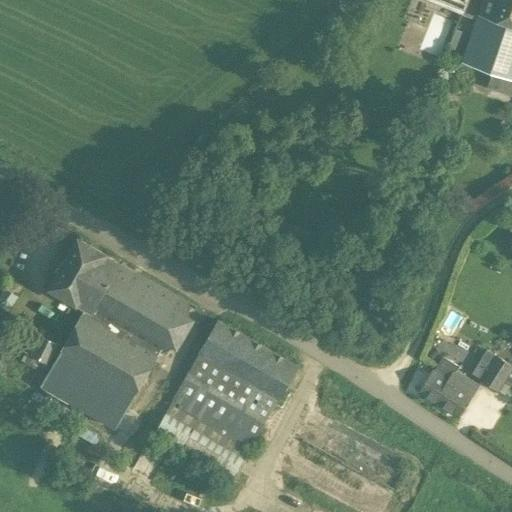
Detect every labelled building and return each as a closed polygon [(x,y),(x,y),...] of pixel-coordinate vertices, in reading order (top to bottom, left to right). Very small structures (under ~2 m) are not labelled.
[(429,0),(462,13),(462,15),(476,20),(482,0),(429,0)] [(511,0),(482,0),(476,20),(461,63),(511,80),(511,0)] [(116,429),(159,355),(158,354),(161,348),(164,350),(171,347),(179,351),(198,319),(191,316),(190,299),(120,263),(106,254),(78,238),(49,289),(76,304),(77,304),(85,309),(84,312),(82,311),(61,349),(62,350),(40,387),(69,404),(70,402),(116,429)] [(299,365),(218,317),(198,352),(199,353),(170,403),(171,404),(153,436),(231,481),(250,449),(250,450),(278,399),(280,399),(299,365)] [(59,343),(40,333),(25,363),(44,373),(59,343)] [(511,388),(511,364),(496,354),(480,379),(499,392),(504,383),(511,388)] [(456,371),(458,367),(443,357),(434,371),(420,393),(457,417),(478,384),(456,371)]
